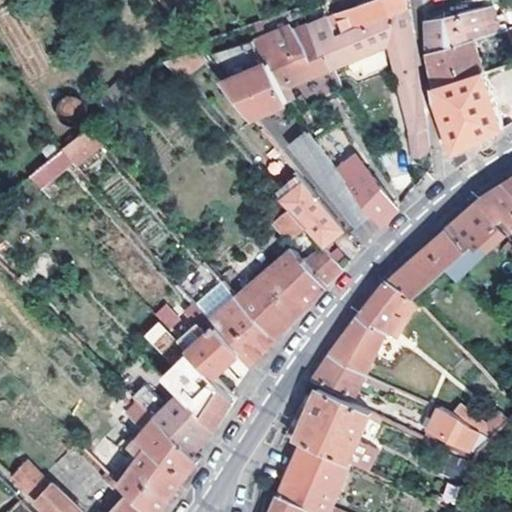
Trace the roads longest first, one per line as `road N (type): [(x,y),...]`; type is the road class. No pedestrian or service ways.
road 1 (tertiary): [(456,195),(337,315),(228,476)]
road 2 (residential): [(421,24),(432,110),(456,195)]
